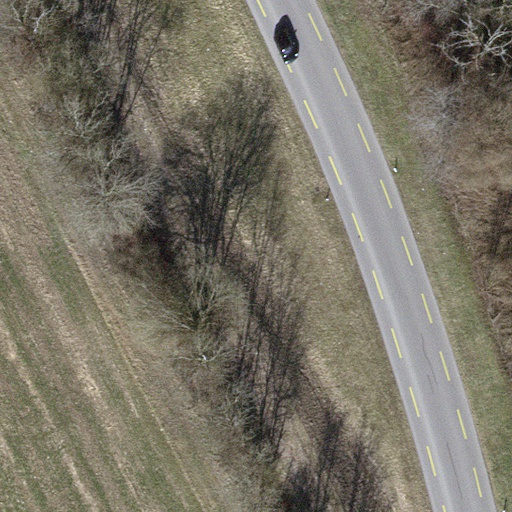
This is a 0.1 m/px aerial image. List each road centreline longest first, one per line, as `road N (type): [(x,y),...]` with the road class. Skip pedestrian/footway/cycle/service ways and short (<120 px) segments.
road 1 (track): [(324,511),(192,244),(89,0)]
road 2 (primary): [(469,511),(386,232),(284,0)]
